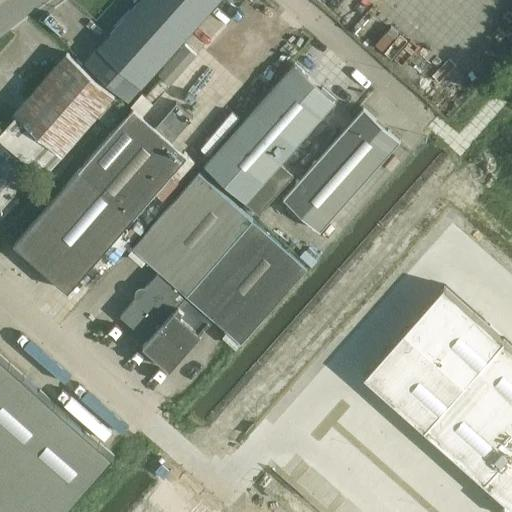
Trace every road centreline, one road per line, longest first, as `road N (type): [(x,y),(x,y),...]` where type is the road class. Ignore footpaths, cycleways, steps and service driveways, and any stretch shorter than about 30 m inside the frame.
road 1 (unclassified): [(150,422),(0,290)]
road 2 (unclassified): [(427,120),(292,0)]
